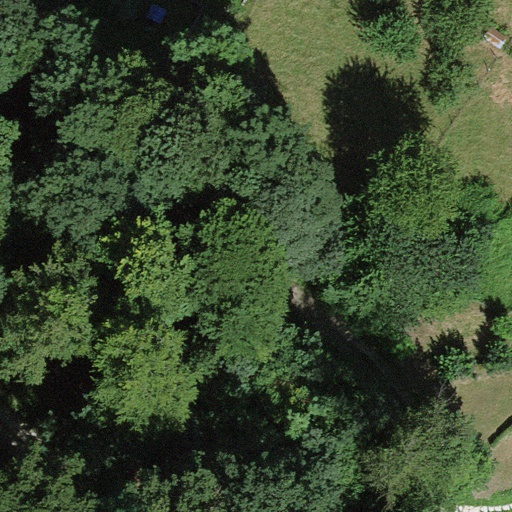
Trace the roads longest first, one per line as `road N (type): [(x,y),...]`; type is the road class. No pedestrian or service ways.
road 1 (track): [(443,508),(388,403),(145,214),(0,166)]
road 2 (track): [(70,511),(25,420),(0,406)]
